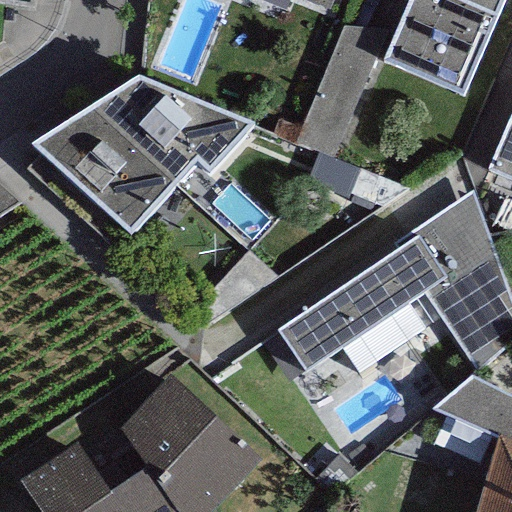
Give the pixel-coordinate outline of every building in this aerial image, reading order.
[(501,0),(407,0),(383,58),(463,92),(501,0)] [(250,116),(137,69),(90,97),(175,175),(198,152),(209,162),(250,116)] [(175,175),(90,97),(30,137),(131,228),(175,175)] [(511,107),(487,165),(511,175),(511,107)] [(0,210),(18,199),(0,181),(0,210)] [(399,244),(278,324),(283,332),(266,342),(291,378),(340,345),(358,374),(441,316),(477,367),(511,342),(511,298),(472,188),(396,240),(399,244)] [(208,511),(259,454),(169,370),(119,426),(83,450),(77,440),(20,476),(43,511),(208,511)] [(511,389),(471,370),(432,402),(497,432),(511,437),(511,389)] [(511,511),(511,437),(497,432),(475,511),(511,511)]
